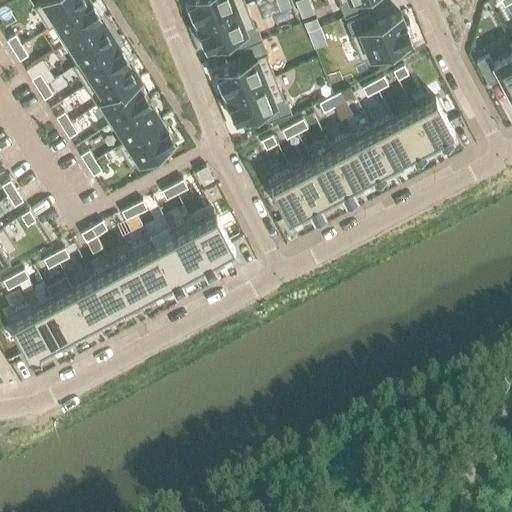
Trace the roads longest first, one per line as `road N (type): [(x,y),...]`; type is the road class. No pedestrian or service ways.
road 1 (residential): [(277,277),(34,402),(0,405)]
road 2 (residential): [(277,277),(161,0)]
road 3 (residential): [(496,156),(277,277)]
road 4 (residential): [(496,156),(426,0)]
